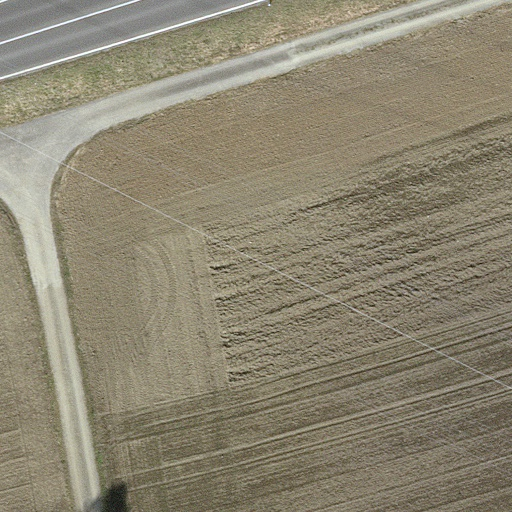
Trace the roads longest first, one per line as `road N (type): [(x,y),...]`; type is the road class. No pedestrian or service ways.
road 1 (track): [(13,136),(458,0)]
road 2 (track): [(13,136),(76,511)]
road 3 (secondary): [(130,0),(0,43)]
